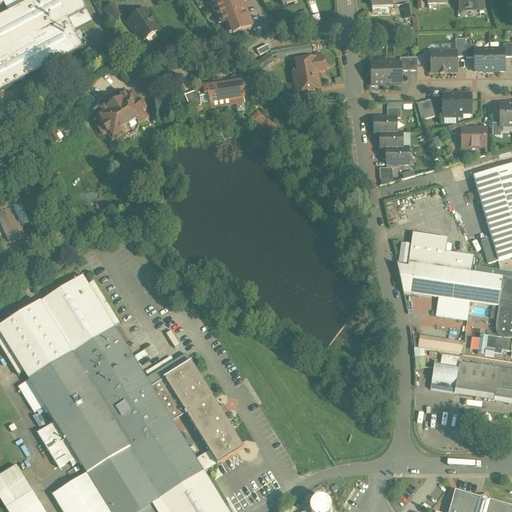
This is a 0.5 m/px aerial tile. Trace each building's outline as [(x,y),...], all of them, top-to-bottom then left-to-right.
[(91,21),(80,0),(10,0),(0,6),(0,89),(82,47),(73,31),(91,21)] [(240,0),(212,0),(223,26),(228,24),(233,36),(252,28),(243,6),(245,5),(247,1),(244,0),(240,0),(241,0),(240,0)] [(459,0),(460,11),(477,10),(476,0),(459,0)] [(409,4),(402,5),(405,19),(412,18),(409,4)] [(110,7),(104,11),(109,18),(115,14),(110,7)] [(146,12),(135,20),(134,19),(131,21),(127,24),(132,31),(134,30),(142,43),(159,31),(146,12)] [(115,14),(109,18),(112,23),(118,19),(115,14)] [(112,55),(125,46),(120,38),(107,47),(112,55)] [(466,46),(466,40),(455,41),(456,53),(456,59),(466,58),(466,46)] [(268,46),(258,51),(260,56),(271,52),(268,46)] [(475,46),(466,46),(466,58),(466,59),(475,59),(475,51),(475,46)] [(511,46),(503,46),(503,51),(504,51),(504,59),(511,59),(511,46)] [(475,51),(475,59),(475,73),(486,73),(487,74),(490,74),(489,51),(475,51)] [(503,51),(489,51),(490,74),(493,74),(493,73),(504,73),(504,59),(504,51),(503,51)] [(456,53),(431,53),(432,63),(432,74),(440,73),(440,75),(446,75),(446,73),(457,73),(456,61),(456,59),(456,53)] [(409,59),(400,59),(400,64),(401,64),(401,72),(409,72),(409,59)] [(418,59),(409,59),(409,72),(418,72),(418,59)] [(315,60),(298,63),(303,93),(320,90),(315,60)] [(400,64),(386,65),(386,87),(389,87),(390,87),(390,86),(401,86),(401,72),(401,64),(400,64)] [(386,65),(371,65),(372,87),(383,87),(384,87),(386,87),(386,65)] [(249,78),(224,82),(225,85),(213,87),(212,83),(203,85),(205,97),(208,96),(209,101),(209,104),(230,101),(231,106),(245,103),(244,98),(245,98),(244,95),(243,95),(243,93),(252,92),(249,78)] [(342,79),(331,81),(332,86),(323,88),(324,92),(344,87),(342,79)] [(199,91),(184,96),(190,109),(201,107),(199,91)] [(124,95),(100,111),(102,113),(96,117),(101,126),(99,127),(98,130),(103,137),(105,137),(107,135),(112,143),(122,137),(126,138),(130,138),(134,136),(137,133),(138,130),(139,126),(149,119),(144,112),(146,110),(147,108),(142,101),(140,101),(138,102),(132,93),(126,97),(124,95)] [(458,96),(443,96),(443,118),(458,118),(458,115),(458,96)] [(471,96),(458,96),(458,115),(471,115),(471,96)] [(511,106),(500,106),(500,125),(500,128),(501,128),(511,127),(511,104),(511,105),(511,106)] [(400,110),(387,110),(387,120),(396,120),(400,120),(400,110)] [(264,118),(257,113),(253,120),(260,124),(264,118)] [(189,115),(176,121),(179,128),(192,121),(189,115)] [(387,120),(374,120),(374,136),(380,136),(397,135),(396,120),(387,120)] [(464,124),(449,129),(451,136),(462,136),(462,131),(466,131),(464,124)] [(500,125),(492,125),(493,138),(501,138),(501,128),(500,128),(500,125)] [(485,129),(474,130),(474,131),(466,131),(462,131),(462,136),(462,149),(464,151),(470,151),(472,150),(486,149),(485,129)] [(55,134),(50,137),(54,144),(60,140),(55,134)] [(397,135),(380,136),(380,143),(380,151),(408,150),(403,150),(402,135),(397,135)] [(408,150),(380,151),(381,151),(381,158),(386,158),(387,166),(391,166),(393,168),(398,168),(399,166),(409,166),(408,150)] [(120,162),(114,166),(122,178),(128,174),(120,162)] [(511,166),(473,178),(491,240),(498,263),(511,258),(511,166)] [(394,169),(394,180),(416,180),(416,171),(410,171),(410,169),(394,169)] [(393,170),(380,171),(380,181),(393,178),(393,170)] [(19,203),(10,207),(7,201),(0,204),(0,215),(5,214),(7,219),(1,222),(11,244),(25,237),(20,227),(28,223),(19,203)] [(474,258),(446,254),(448,240),(413,235),(409,265),(472,274),(474,258)] [(491,240),(482,242),(488,265),(498,263),(491,240)] [(472,274),(409,265),(408,268),(397,267),(404,295),(439,300),(469,304),(499,308),(503,278),(474,274),(472,274)] [(511,273),(475,268),(474,274),(503,278),(511,279),(511,273)] [(511,279),(503,278),(499,308),(496,328),(497,334),(500,338),(501,339),(487,337),(486,350),(495,351),(494,355),(502,356),(502,352),(511,353),(511,279)] [(469,304),(439,300),(438,309),(437,318),(467,322),(469,304)] [(114,328),(29,381),(29,382),(19,388),(35,414),(45,408),(55,424),(79,463),(87,475),(53,496),(62,511),(148,511),(158,507),(156,504),(205,474),(173,423),(151,388),(114,328)] [(463,345),(420,339),(419,350),(462,355),(463,345)] [(244,449),(191,364),(192,364),(191,363),(151,388),(173,423),(185,416),(186,417),(187,416),(217,465),(217,466),(244,449),(245,449),(244,449)] [(511,371),(459,364),(456,389),(495,395),(495,398),(511,400),(511,371)] [(79,463),(55,424),(38,435),(59,469),(70,463),(72,467),(79,463)] [(44,511),(17,467),(0,477),(0,478),(20,511),(44,511)] [(480,499),(460,493),(455,492),(454,496),(449,511),(511,511),(511,508),(510,508),(510,507),(489,501),(486,495),(480,499)]
